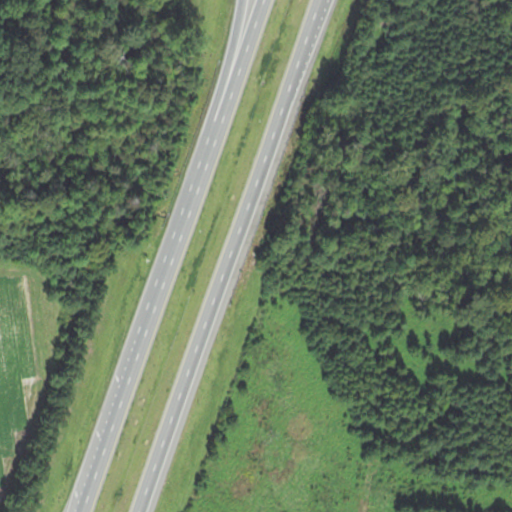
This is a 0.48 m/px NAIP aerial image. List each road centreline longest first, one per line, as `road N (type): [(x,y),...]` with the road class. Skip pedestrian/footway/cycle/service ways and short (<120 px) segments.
road 1 (motorway): [(136,511),(325,0)]
road 2 (motorway): [(230,86),(78,511)]
